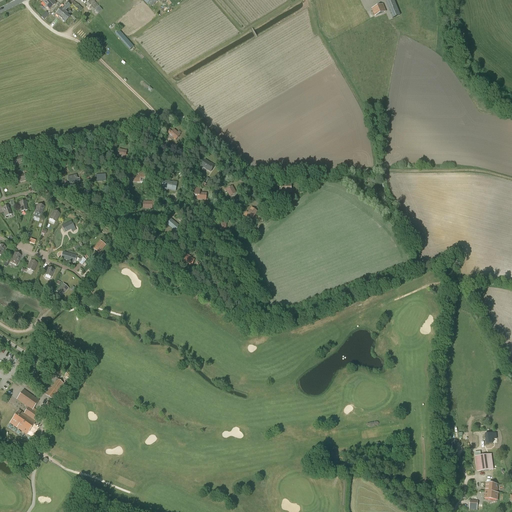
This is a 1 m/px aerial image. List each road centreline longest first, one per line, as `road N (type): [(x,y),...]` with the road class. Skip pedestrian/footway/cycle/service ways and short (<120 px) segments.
road 1 (track): [(24,0),(160,119),(200,121),(252,176),(475,170),(511,179)]
road 2 (track): [(155,276),(52,196),(44,167),(53,146),(160,119)]
